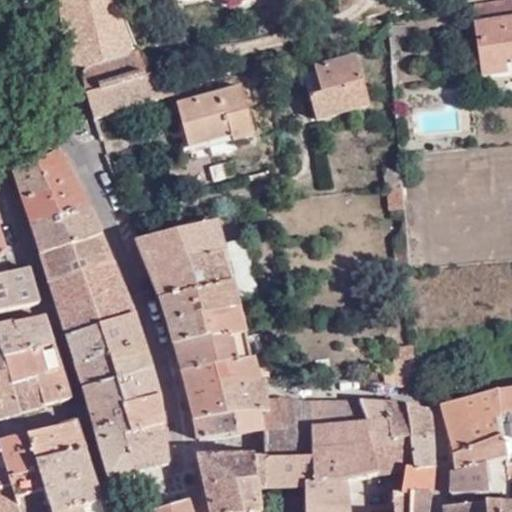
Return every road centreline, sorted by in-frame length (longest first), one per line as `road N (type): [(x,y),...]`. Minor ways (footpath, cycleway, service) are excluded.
road 1 (residential): [(0,138),(59,137),(80,153),(192,455)]
road 2 (residential): [(0,148),(105,484)]
road 3 (residential): [(439,511),(434,397),(321,396)]
